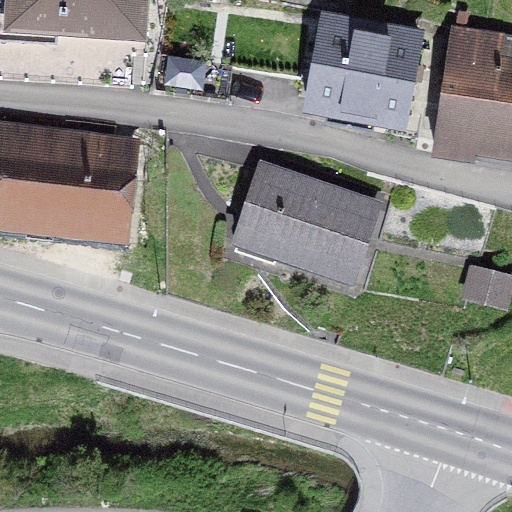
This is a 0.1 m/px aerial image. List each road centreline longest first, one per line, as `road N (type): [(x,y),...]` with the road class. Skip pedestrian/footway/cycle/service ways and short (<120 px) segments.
road 1 (residential): [(0,102),(274,132),(511,185)]
road 2 (primary): [(449,430),(0,298)]
